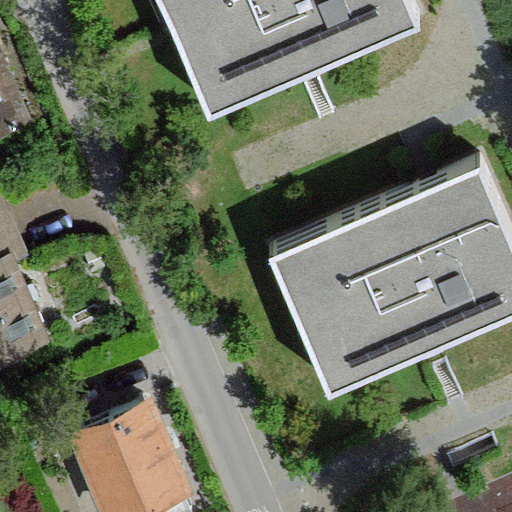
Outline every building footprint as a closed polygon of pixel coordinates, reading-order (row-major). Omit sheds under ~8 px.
[(424,6),(421,0),(166,0),(210,99),(424,6)] [(1,31),(0,31),(0,128),(37,113),(1,31)] [(511,297),(511,214),(480,143),(424,167),(271,235),(333,376),(511,297)] [(0,359),(51,338),(16,254),(28,249),(6,194),(0,196),(0,359)] [(157,400),(82,430),(114,511),(130,511),(192,487),(157,400)]
